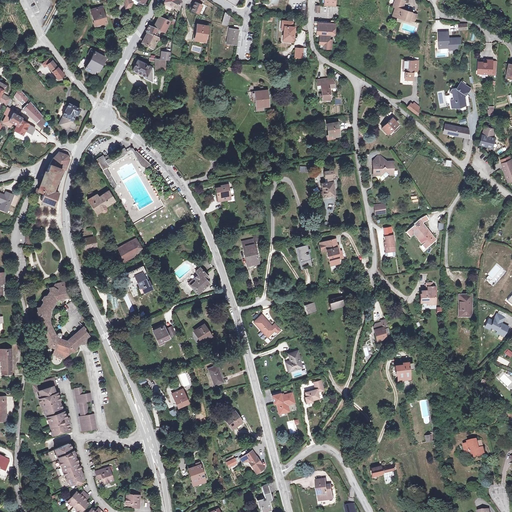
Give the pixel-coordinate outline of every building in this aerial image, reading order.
[(165,0),(165,2),(179,9),(181,2),(180,0),(165,0)] [(393,14),(409,19),(412,11),(403,8),(405,0),(404,0),(394,0),(393,5),(396,6),(393,14)] [(191,11),(198,14),(202,4),(195,2),(191,11)] [(91,11),(93,24),(98,23),(99,25),(105,24),(102,13),(104,13),(103,9),(91,11)] [(148,32),(150,34),(156,36),(158,30),(165,32),(172,20),(161,16),(154,28),(149,26),(146,32),(148,32)] [(327,21),(315,20),(315,33),(324,33),(324,35),(321,35),(321,43),(322,43),(322,47),(333,47),(333,39),(335,39),(336,20),(332,20),(331,21),(331,22),(329,22),(329,25),(327,25),(327,21)] [(284,30),(282,38),(288,39),(288,41),(292,42),(294,28),(292,27),(292,23),(283,21),(282,26),(284,27),(284,30)] [(195,38),(204,40),(206,40),(208,26),(197,25),(195,38)] [(238,31),(228,29),(226,44),(235,45),(238,31)] [(448,37),(448,31),(438,32),(438,44),(440,44),(440,47),(448,47),(449,49),(457,48),(457,43),(460,43),(460,37),(450,37),(450,41),(448,41),(448,37)] [(158,38),(150,34),(148,32),(143,42),(153,48),(158,38)] [(302,49),(295,48),(294,58),(302,58),(302,49)] [(161,60),(169,62),(170,51),(167,50),(166,54),(162,53),(161,60)] [(99,54),(94,52),(84,70),(93,75),(95,72),(100,63),(102,63),(104,59),(98,56),(99,54)] [(413,66),(417,67),(418,56),(411,56),(410,59),(403,59),(402,66),(405,66),(405,69),(404,74),(406,74),(405,79),(412,80),(413,70),(413,66)] [(153,70),(137,61),(132,72),(144,78),(145,79),(151,82),(153,77),(153,70)] [(491,62),(483,62),(478,61),(477,72),(490,74),(490,73),(491,62)] [(53,63),(48,67),(58,80),(63,76),(53,63)] [(100,63),(95,72),(99,73),(104,65),(102,63),(100,63)] [(332,79),(316,80),(316,86),(320,86),(321,89),(321,94),(321,97),(322,101),(330,100),(329,89),(329,86),(334,86),(334,84),(332,79)] [(471,88),(461,81),(457,87),(453,88),(450,93),(452,107),(466,104),(465,95),(471,88)] [(255,92),(256,97),(257,107),(262,106),(268,106),(266,91),(255,92)] [(16,99),(20,102),(23,98),(24,97),(18,92),(12,100),(13,102),(16,99)] [(12,100),(4,96),(3,98),(1,101),(0,103),(8,107),(12,100)] [(20,102),(25,107),(29,103),(23,98),(20,102)] [(34,108),(29,103),(25,107),(22,111),(36,124),(42,118),(33,110),(34,108)] [(407,106),(418,116),(419,108),(414,103),(412,105),(410,103),(407,106)] [(15,125),(20,118),(15,116),(16,113),(10,109),(6,116),(2,122),(9,127),(12,123),(15,125)] [(79,123),(76,120),(79,115),(68,109),(60,123),(74,132),(79,123)] [(20,118),(15,125),(12,130),(22,135),(28,124),(21,120),(21,119),(20,118)] [(47,124),(42,118),(36,124),(42,130),(47,124)] [(391,118),(381,129),(387,135),(389,133),(390,135),(393,131),(392,130),(397,124),(391,118)] [(341,136),(339,123),(329,125),(330,134),(328,135),(329,140),(336,138),(335,137),(341,136)] [(465,130),(462,130),(463,128),(456,127),(456,126),(451,125),(451,126),(445,125),(445,126),(444,132),(464,136),(465,130)] [(495,137),(494,136),(492,136),(494,127),(484,125),(482,133),(484,134),(483,143),(493,146),(495,137)] [(465,130),(464,136),(469,137),(468,128),(456,126),(456,127),(463,128),(462,130),(465,130)] [(104,160),(102,156),(96,159),(97,162),(96,162),(99,166),(100,165),(101,167),(99,168),(103,176),(105,175),(112,188),(115,187),(105,167),(107,166),(106,164),(122,154),(122,153),(125,151),(124,150),(122,148),(119,150),(119,151),(104,160)] [(40,186),(38,190),(38,191),(42,193),(41,195),(39,200),(48,203),(47,206),(53,208),(56,202),(53,201),(57,192),(56,192),(52,190),(57,180),(61,170),(62,170),(64,171),(65,171),(69,161),(68,156),(59,152),(56,159),(54,158),(49,165),(41,186),(40,186)] [(376,166),(377,166),(383,159),(380,156),(377,156),(373,162),(373,164),(376,166)] [(149,166),(140,158),(136,159),(141,167),(143,168),(149,166)] [(382,172),(389,172),(392,172),(392,167),(393,167),(392,162),(387,162),(383,159),(377,166),(378,169),(373,169),(374,174),(375,176),(382,176),(382,172)] [(508,181),(511,179),(511,160),(511,161),(503,163),(502,163),(508,181)] [(334,176),(333,169),(323,171),(324,178),(326,178),(327,182),(321,183),(323,197),(335,196),(332,177),(334,176)] [(56,192),(64,171),(62,170),(61,170),(57,180),(52,190),(56,192)] [(224,187),(221,187),(216,188),(218,202),(224,201),(224,199),(227,199),(227,197),(231,196),(229,185),(224,186),(224,187)] [(86,200),(94,212),(99,209),(102,213),(104,213),(106,210),(104,208),(114,201),(108,191),(98,198),(96,194),(86,200)] [(0,203),(0,208),(7,211),(13,196),(5,193),(3,196),(0,195),(0,202),(0,203)] [(384,212),(383,205),(374,206),(375,213),(384,212)] [(407,232),(411,237),(416,233),(428,246),(435,240),(422,224),(429,219),(426,215),(419,218),(414,223),(415,224),(407,232)] [(384,229),(385,236),(386,242),(384,242),(386,252),(393,251),(393,253),(395,253),(393,235),(392,235),(391,228),(384,229)] [(33,247),(34,230),(26,230),(26,246),(33,247)] [(83,238),(85,250),(98,248),(96,236),(83,238)] [(243,242),(248,263),(259,261),(256,245),(261,244),(260,239),(258,239),(255,239),(243,242)] [(123,262),(142,252),(136,240),(117,250),(123,262)] [(329,240),(324,242),(327,250),(330,264),(339,262),(338,258),(343,257),(341,250),(340,251),(339,247),(336,248),(331,249),(329,240)] [(297,248),(301,263),(308,261),(309,267),(309,268),(313,268),(310,253),(311,253),(310,250),(309,250),(308,246),(297,248)] [(301,263),(297,248),(296,248),(301,270),(309,268),(309,267),(308,261),(301,263)] [(142,296),(154,291),(144,267),(138,269),(140,274),(134,276),(142,296)] [(198,274),(194,278),(196,280),(191,285),(198,293),(209,283),(206,280),(203,276),(206,274),(200,267),(195,271),(198,274)] [(68,297),(63,282),(55,285),(53,287),(37,312),(40,327),(49,346),(55,348),(54,354),(64,357),(89,336),(82,328),(68,339),(62,337),(62,336),(62,335),(61,334),(60,333),(59,333),(58,333),(56,334),(56,335),(56,336),(56,337),(57,337),(57,338),(59,338),(58,339),(57,339),(50,325),(50,322),(49,321),(49,318),(50,310),(57,300),(68,297)] [(434,287),(432,287),(427,287),(426,290),(421,290),(420,293),(419,293),(419,302),(423,302),(426,304),(428,302),(430,304),(434,304),(434,287)] [(471,315),(471,295),(459,295),(459,305),(460,305),(460,315),(471,315)] [(328,302),(329,307),(330,306),(331,307),(332,308),(333,308),(334,308),(335,308),(336,308),(337,307),(338,306),(338,305),(343,304),(342,299),(342,297),(342,296),(331,299),(331,300),(329,300),(329,302),(328,302)] [(314,302),(306,304),(308,311),(315,310),(314,302)] [(505,317),(497,313),(493,320),(489,318),(485,326),(490,328),(491,326),(498,330),(497,332),(504,335),(509,326),(502,322),(505,317)] [(261,314),(253,321),(266,337),(275,330),(277,333),(280,331),(274,324),(271,326),(261,314)] [(390,334),(386,320),(382,321),(383,322),(376,324),(375,326),(378,339),(386,337),(386,335),(390,334)] [(202,341),(210,336),(204,326),(195,331),(202,341)] [(160,342),(169,337),(164,327),(155,331),(160,342)] [(0,348),(0,355),(2,355),(2,360),(2,374),(12,373),(11,348),(0,348)] [(511,352),(506,348),(503,352),(510,357),(511,354),(511,352)] [(289,363),(285,365),(286,371),(299,367),(295,352),(287,354),(289,361),(289,363)] [(486,378),(497,367),(492,362),(482,372),(486,378)] [(397,378),(397,380),(409,379),(409,369),(413,369),(413,364),(403,364),(403,366),(392,367),(393,378),(397,378)] [(209,369),(213,381),(215,380),(217,385),(224,383),(218,366),(209,369)] [(32,384),(34,392),(38,391),(52,386),(56,385),(54,378),(32,384)] [(318,382),(312,383),(313,390),(302,392),(303,397),(302,398),(303,404),(308,402),(308,401),(316,399),(314,393),(321,391),(318,382)] [(38,391),(40,398),(55,393),(52,386),(38,391)] [(88,415),(86,402),(91,401),(90,393),(83,395),(82,388),(75,389),(77,403),(79,403),(81,416),(80,417),(82,431),(96,429),(93,415),(88,415)] [(175,408),(188,403),(182,389),(172,393),(176,403),(173,404),(174,406),(175,408)] [(285,404),(287,403),(294,402),(291,392),(283,394),(280,395),(280,393),(279,392),(271,394),(273,402),(276,401),(278,412),(286,410),(285,404)] [(55,393),(40,398),(38,398),(39,402),(41,404),(43,412),(45,414),(46,416),(48,421),(49,420),(50,424),(49,424),(52,435),(68,429),(66,422),(68,421),(67,417),(64,418),(63,411),(62,411),(59,403),(57,404),(57,401),(59,400),(57,395),(56,393),(55,393)] [(231,429),(236,426),(235,425),(241,421),(235,412),(225,419),(231,429)] [(477,444),(476,441),(470,443),(471,444),(463,445),(465,454),(470,453),(475,455),(476,459),(485,456),(483,449),(478,450),(477,444)] [(68,444),(54,450),(62,468),(69,485),(83,479),(73,455),(74,454),(72,450),(71,451),(68,444)] [(47,453),(62,488),(62,489),(70,486),(69,485),(62,468),(54,450),(48,452),(47,453)] [(265,469),(253,451),(246,456),(250,462),(258,474),(265,469)] [(55,491),(62,488),(47,453),(40,456),(55,491)] [(194,482),(206,478),(201,463),(197,464),(198,467),(190,469),(194,482)] [(394,466),(382,467),(383,474),(395,472),(394,466)] [(382,467),(371,468),(372,477),(383,475),(383,474),(382,467)] [(113,481),(110,470),(104,471),(103,469),(95,472),(96,476),(101,475),(102,478),(103,484),(113,481)] [(321,491),(322,498),(330,497),(331,499),(335,499),(333,485),(329,485),(328,479),(319,481),(320,490),(322,489),(322,491),(321,491)] [(71,504),(73,506),(76,509),(75,510),(76,511),(79,511),(86,506),(82,503),(84,500),(88,497),(83,491),(79,495),(77,497),(74,494),(66,501),(70,506),(71,504)] [(263,497),(257,498),(259,509),(262,508),(262,511),(269,511),(273,510),(271,501),(274,500),(271,492),(264,493),(266,499),(264,499),(263,497)] [(138,508),(139,502),(137,501),(138,496),(126,494),(125,504),(132,505),(135,505),(134,508),(138,508)]
